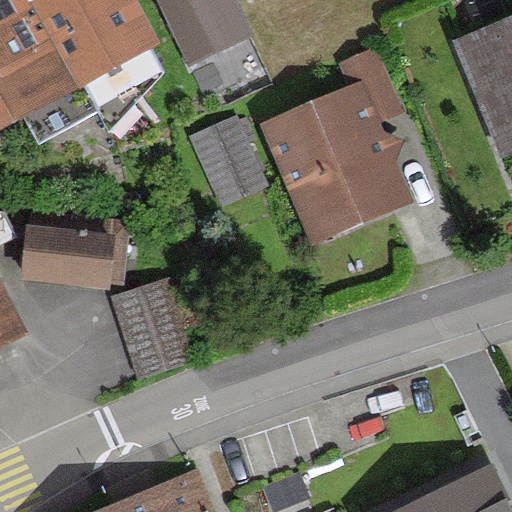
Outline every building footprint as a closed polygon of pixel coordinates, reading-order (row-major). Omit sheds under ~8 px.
[(0,0),(0,129),(25,116),(39,143),(99,110),(85,84),(78,88),(28,0),(0,0)] [(28,0),(78,88),(85,84),(99,110),(110,130),(165,70),(153,47),(161,43),(136,0),(28,0)] [(235,0),(157,0),(188,66),(253,36),(235,0)] [(511,17),(452,42),(501,158),(511,153),(511,17)] [(335,63),(346,88),(363,81),(381,123),(405,112),(376,45),(335,63)] [(346,88),(261,125),(313,247),(415,204),(396,158),(390,144),(385,134),(381,123),(363,81),(346,88)] [(239,115),(190,135),(221,207),(269,186),(239,115)] [(404,139),(385,134),(390,144),(396,158),(404,139)] [(132,219),(31,207),(27,240),(22,281),(110,291),(111,283),(124,284),(132,219)] [(0,349),(31,334),(0,274),(0,243),(17,235),(4,211),(0,210),(0,349)] [(167,277),(113,296),(141,377),(195,359),(167,277)] [(511,511),(511,503),(495,469),(408,511),(511,511)] [(215,511),(200,474),(108,511),(215,511)] [(264,488),(272,511),(310,511),(315,510),(302,474),(264,488)]
